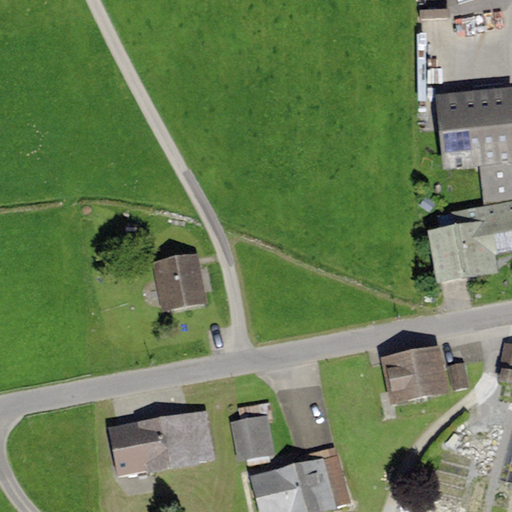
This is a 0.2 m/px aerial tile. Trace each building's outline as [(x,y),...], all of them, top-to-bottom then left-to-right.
[(511,165),(511,92),(434,101),(442,173),(479,169),(511,165)] [(511,205),(511,165),(479,169),(484,210),(511,205)] [(456,232),(428,237),(436,288),(498,278),(495,260),(511,257),(511,205),(484,210),(453,215),(456,232)] [(195,257),(153,261),(158,314),(201,309),(195,257)] [(511,346),(506,345),(499,384),(511,386),(511,346)] [(438,351),(383,363),(393,410),(448,399),(438,351)] [(464,366),(450,370),(455,393),(469,390),(464,366)] [(239,423),(229,424),(234,464),(272,459),(267,421),(272,421),(270,404),(237,408),(239,423)] [(206,411),(106,428),(116,483),(215,466),(206,411)] [(311,457),(313,463),(324,511),(343,511),(353,510),(338,450),(311,457)] [(324,511),(313,463),(248,479),(255,511),(324,511)]
